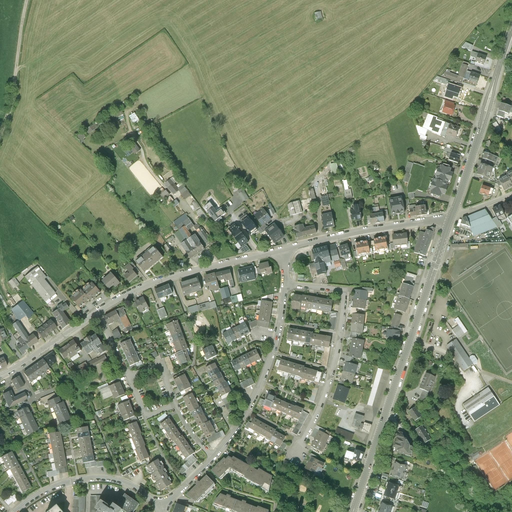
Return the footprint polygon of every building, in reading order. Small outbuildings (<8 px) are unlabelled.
[(479,52),(476,61),(484,64),(487,54),(479,52)] [(469,63),(463,61),(459,73),(453,71),(454,67),(448,66),(442,73),(463,80),(464,75),(469,63)] [(476,84),(479,72),(471,70),(469,77),(464,75),(463,80),(476,84)] [(458,93),(461,85),(449,81),(444,94),(452,97),(454,92),(458,93)] [(456,103),(443,99),(440,109),(453,113),(456,103)] [(511,102),(502,99),(498,113),(504,115),(506,109),(511,111),(511,102)] [(131,116),(135,123),(140,120),(136,113),(131,116)] [(428,114),(422,128),(440,136),(445,123),(437,120),(438,118),(428,114)] [(498,121),(493,124),(497,132),(502,130),(498,121)] [(456,135),(459,127),(448,124),(446,132),(456,135)] [(461,153),(451,151),(449,159),(459,161),(461,153)] [(499,155),(486,151),(484,157),(497,161),(499,155)] [(439,160),(435,173),(450,178),(454,166),(439,160)] [(480,161),(477,171),(490,176),(494,165),(480,161)] [(499,176),(505,186),(511,182),(511,178),(508,171),(499,176)] [(450,178),(435,173),(430,187),(441,191),(442,188),(447,190),(450,178)] [(182,191),(174,177),(166,182),(174,196),(182,191)] [(494,184),(483,180),(480,188),(492,192),(494,184)] [(186,187),(181,192),(186,200),(192,195),(186,187)] [(352,189),(345,190),(346,199),(354,198),(352,189)] [(239,194),(245,202),(250,198),(245,190),(239,194)] [(324,206),(331,205),(329,195),(322,196),(324,206)] [(390,197),(393,213),(405,211),(403,195),(390,197)] [(288,201),(291,211),(302,208),(299,196),(291,198),(288,201)] [(204,200),(202,201),(217,222),(222,218),(211,202),(207,204),(204,200)] [(196,201),(191,206),(195,211),(201,207),(196,201)] [(418,211),(418,212),(429,210),(427,201),(410,204),(412,212),(418,211)] [(500,206),(492,209),(496,219),(504,215),(500,206)] [(352,208),(353,217),(363,216),(362,207),(352,208)] [(203,220),(208,216),(202,208),(197,211),(203,220)] [(321,210),(324,224),(335,221),(332,208),(321,210)] [(384,208),(377,209),(378,218),(385,217),(384,208)] [(371,219),(378,218),(377,209),(370,211),(371,219)] [(485,210),(466,217),(473,237),(497,228),(485,210)] [(254,217),(261,228),(269,222),(262,212),(254,217)] [(303,218),(293,221),(297,234),(318,228),(316,220),(304,223),(303,218)] [(242,223),(250,235),(256,230),(248,219),(242,223)] [(267,229),(276,242),(287,234),(277,221),(267,229)] [(233,238),(241,233),(235,225),(227,230),(233,238)] [(184,227),(177,231),(184,241),(187,239),(191,236),(184,227)] [(198,230),(206,242),(210,240),(202,227),(198,230)] [(421,233),(420,235),(431,239),(433,233),(426,231),(425,234),(421,233)] [(233,238),(240,248),(248,243),(241,233),(233,238)] [(406,234),(399,235),(400,245),(407,245),(406,234)] [(191,236),(187,239),(197,254),(203,249),(193,235),(191,236)] [(393,246),(400,245),(399,235),(392,236),(393,246)] [(428,249),(431,239),(420,235),(417,245),(428,249)] [(387,238),(373,239),(374,251),(388,250),(387,238)] [(189,259),(197,254),(187,239),(184,241),(179,244),(189,259)] [(367,242),(355,244),(357,255),(369,253),(367,242)] [(468,250),(468,244),(451,245),(446,259),(450,261),(454,251),(468,250)] [(335,245),(327,247),(330,261),(338,258),(335,245)] [(351,254),(348,245),(339,248),(342,257),(351,254)] [(425,257),(428,249),(417,245),(414,253),(425,257)] [(155,246),(145,254),(154,265),(164,257),(155,246)] [(311,252),(317,273),(325,271),(323,263),(330,261),(327,247),(311,252)] [(145,273),(154,265),(145,254),(136,262),(145,273)] [(129,270),(126,273),(131,280),(138,275),(134,269),(135,268),(131,262),(126,266),(129,270)] [(268,262),(257,266),(260,274),(265,273),(265,276),(271,274),(268,262)] [(11,263),(5,266),(12,277),(18,273),(11,263)] [(24,271),(44,297),(55,289),(35,263),(24,271)] [(250,267),(235,270),(238,284),(253,280),(250,267)] [(112,271),(103,279),(110,287),(115,283),(117,286),(122,282),(112,271)] [(230,271),(217,274),(219,282),(225,280),(226,283),(233,281),(230,271)] [(221,289),(219,282),(217,274),(206,277),(210,292),(221,289)] [(83,288),(89,295),(91,297),(102,288),(93,278),(83,288)] [(198,278),(189,281),(193,294),(202,291),(198,278)] [(184,296),(193,294),(189,281),(180,283),(184,296)] [(168,284),(154,291),(157,299),(171,292),(168,284)] [(80,285),(70,294),(79,304),(89,295),(83,288),(80,285)] [(355,285),(355,294),(367,295),(368,286),(355,285)] [(401,285),(398,297),(409,300),(412,288),(401,285)] [(239,301),(237,295),(232,296),(229,286),(221,289),(225,304),(232,302),(233,303),(239,301)] [(367,304),(367,295),(355,294),(354,303),(367,304)] [(30,307),(23,296),(14,302),(16,305),(13,308),(14,309),(9,312),(13,319),(18,316),(25,311),(26,314),(30,312),(28,309),(30,307)] [(290,309),(297,310),(299,297),(292,296),(290,309)] [(141,297),(134,301),(140,313),(148,309),(141,297)] [(297,310),(304,311),(306,298),(299,297),(297,310)] [(405,314),(409,300),(398,297),(394,311),(405,314)] [(304,311),(311,312),(313,299),(306,298),(304,311)] [(311,312),(318,313),(319,300),(313,299),(311,312)] [(318,313),(325,314),(326,301),(319,300),(318,313)] [(213,301),(187,308),(188,314),(215,307),(213,301)] [(333,302),(326,301),(325,314),(332,315),(333,302)] [(51,313),(63,328),(70,323),(63,314),(70,309),(66,304),(63,306),(61,304),(56,307),(57,308),(51,313)] [(162,308),(155,311),(159,320),(165,317),(162,308)] [(354,308),(353,318),(366,319),(367,310),(354,308)] [(114,310),(102,316),(106,324),(116,319),(118,318),(114,310)] [(44,319),(50,329),(58,324),(51,314),(44,319)] [(118,318),(116,319),(123,333),(131,329),(124,315),(118,318)] [(404,318),(395,315),(390,330),(399,330),(404,318)] [(22,332),(28,342),(38,335),(34,329),(29,333),(18,316),(13,319),(22,332)] [(458,338),(469,331),(460,317),(456,319),(460,325),(453,329),(458,338)] [(365,328),(366,319),(353,318),(352,327),(365,328)] [(50,329),(44,319),(36,324),(43,334),(50,329)] [(165,324),(167,330),(178,326),(176,320),(165,324)] [(258,321),(246,325),(248,331),(254,328),(266,330),(268,323),(258,321)] [(245,324),(240,326),(245,335),(249,333),(248,331),(246,325),(245,324)] [(167,330),(169,335),(180,331),(178,326),(167,330)] [(240,337),(245,335),(240,326),(236,328),(240,337)] [(92,327),(86,330),(87,332),(83,334),(90,347),(97,343),(100,347),(108,343),(99,327),(94,330),(92,327)] [(236,328),(231,330),(236,339),(240,337),(236,328)] [(287,341),(294,342),(296,330),(289,329),(287,341)] [(232,341),(236,339),(231,330),(227,332),(232,341)] [(303,331),(296,330),(294,342),(301,343),(303,331)] [(390,330),(386,330),(386,340),(400,339),(399,330),(390,330)] [(169,335),(171,341),(182,337),(180,331),(169,335)] [(310,332),(303,331),(301,343),(308,344),(310,332)] [(17,342),(22,350),(25,348),(23,345),(28,342),(22,332),(16,336),(19,340),(17,342)] [(227,344),(232,341),(227,332),(223,334),(227,344)] [(317,333),(310,332),(308,344),(315,345),(317,333)] [(76,333),(60,344),(65,352),(70,348),(73,353),(81,348),(79,344),(82,342),(76,333)] [(324,334),(317,333),(315,345),(323,346),(324,334)] [(324,334),(323,346),(330,347),(331,335),(324,334)] [(353,334),(352,342),(364,344),(365,336),(353,334)] [(171,341),(173,347),(184,343),(182,337),(171,341)] [(118,344),(121,349),(131,345),(128,339),(118,344)] [(457,339),(447,346),(463,372),(475,365),(478,363),(478,360),(475,356),(473,356),(469,358),(457,339)] [(362,352),(364,344),(352,342),(350,350),(362,352)] [(186,348),(184,343),(173,347),(175,352),(185,349),(186,348)] [(133,350),(131,345),(121,349),(123,355),(133,350)] [(201,350),(204,356),(212,352),(210,347),(201,350)] [(52,348),(45,353),(51,362),(58,357),(52,348)] [(177,358),(187,355),(185,349),(175,352),(177,358)] [(136,356),(133,350),(123,355),(126,360),(136,356)] [(256,350),(251,352),(255,361),(260,358),(256,350)] [(155,352),(148,355),(151,361),(157,358),(156,356),(155,352)] [(215,357),(212,352),(204,356),(206,361),(215,357)] [(251,352),(246,355),(250,363),(255,361),(251,352)] [(45,353),(40,356),(46,365),(51,362),(45,353)] [(88,363),(87,362),(78,366),(81,374),(91,369),(91,368),(109,359),(106,354),(88,363)] [(187,355),(177,358),(180,365),(189,361),(187,355)] [(246,355),(241,357),(245,365),(250,363),(246,355)] [(46,365),(40,356),(35,360),(41,368),(46,365)] [(138,361),(136,356),(126,360),(128,366),(138,361)] [(169,356),(165,358),(170,370),(174,369),(169,356)] [(241,357),(236,359),(240,368),(245,365),(241,357)] [(235,370),(240,368),(236,359),(231,362),(235,370)] [(41,368),(35,360),(30,363),(36,371),(41,368)] [(202,368),(205,372),(215,366),(212,361),(202,368)] [(36,371),(30,363),(25,366),(31,375),(36,371)] [(277,374),(284,376),(287,365),(280,363),(277,374)] [(345,363),(342,372),(355,376),(357,367),(345,363)] [(293,367),(287,365),(284,376),(290,378),(293,367)] [(218,371),(215,366),(205,372),(208,377),(218,371)] [(300,369),(293,367),(290,378),(297,380),(300,369)] [(307,370),(300,369),(297,380),(303,382),(307,370)] [(313,372),(307,370),(303,382),(310,384),(313,372)] [(389,374),(377,370),(367,403),(379,408),(389,374)] [(208,377),(211,382),(221,376),(218,371),(208,377)] [(320,374),(313,372),(310,384),(317,385),(320,374)] [(353,385),(355,376),(342,372),(340,380),(353,385)] [(436,380),(424,374),(417,388),(430,393),(436,380)] [(17,375),(10,379),(15,390),(23,386),(17,375)] [(175,386),(186,382),(184,375),(173,380),(175,386)] [(224,381),(221,376),(211,382),(215,387),(224,381)] [(117,380),(108,384),(114,397),(123,392),(117,380)] [(250,380),(237,386),(240,393),(253,387),(250,380)] [(215,387),(218,392),(228,386),(224,381),(215,387)] [(186,382),(175,386),(178,393),(189,388),(186,382)] [(231,391),(228,386),(218,392),(221,397),(231,391)] [(348,391),(336,388),(332,402),(344,405),(348,391)] [(501,405),(489,388),(464,406),(475,422),(501,405)] [(8,389),(0,393),(0,394),(7,408),(25,400),(22,393),(13,398),(8,389)] [(183,400),(185,404),(195,400),(192,395),(183,400)] [(263,406),(269,408),(273,399),(267,396),(263,406)] [(50,407),(58,403),(56,398),(44,403),(46,409),(50,407)] [(279,401),(273,399),(269,408),(275,411),(279,401)] [(115,405),(119,412),(129,407),(125,400),(115,405)] [(197,404),(195,400),(185,404),(188,409),(197,404)] [(285,404),(279,401),(275,411),(280,413),(285,404)] [(50,407),(52,412),(63,408),(60,402),(58,403),(50,407)] [(199,409),(197,404),(188,409),(190,414),(191,413),(199,409)] [(290,406),(285,404),(280,413),(286,416),(290,406)] [(286,416),(292,418),(296,409),(290,406),(286,416)] [(132,414),(129,407),(119,412),(122,419),(132,414)] [(13,414),(15,419),(27,414),(25,408),(13,414)] [(65,413),(63,408),(52,412),(55,418),(65,413)] [(191,413),(194,418),(203,413),(201,408),(199,409),(191,413)] [(409,413),(415,422),(422,418),(416,408),(409,413)] [(302,411),(296,409),(292,418),(298,421),(302,411)] [(65,413),(55,418),(57,423),(68,419),(65,413)] [(205,418),(203,413),(194,418),(196,423),(205,418)] [(363,417),(351,413),(347,426),(358,430),(363,417)] [(15,419),(18,425),(30,420),(27,414),(15,419)] [(157,424),(160,429),(169,422),(166,418),(157,424)] [(208,423),(205,418),(196,423),(198,427),(200,427),(208,423)] [(18,425),(21,431),(33,425),(30,420),(18,425)] [(126,425),(128,431),(137,427),(135,421),(126,425)] [(249,429),(254,432),(259,424),(253,421),(249,429)] [(172,427),(169,422),(160,429),(164,433),(172,427)] [(200,427),(202,431),(212,427),(210,422),(208,423),(200,427)] [(264,427),(259,424),(254,432),(260,435),(264,427)] [(36,431),(33,425),(21,431),(24,437),(36,431)] [(296,426),(293,432),(298,434),(301,429),(296,426)] [(416,430),(424,444),(432,440),(423,426),(416,430)] [(140,433),(137,427),(128,431),(131,436),(138,433),(140,433)] [(176,431),(172,427),(164,433),(167,438),(176,431)] [(215,431),(212,427),(202,431),(205,436),(215,431)] [(270,430),(264,427),(260,435),(266,438),(270,430)] [(276,433),(270,430),(266,438),(271,441),(276,433)] [(179,436),(176,431),(167,438),(170,442),(179,436)] [(316,431),(313,439),(325,444),(329,436),(316,431)] [(206,439),(208,445),(224,438),(222,432),(206,439)] [(403,434),(394,432),(390,451),(411,455),(412,448),(403,434)] [(130,437),(132,442),(140,438),(138,433),(131,436),(130,437)] [(276,433),(271,441),(277,444),(281,436),(276,433)] [(182,440),(179,436),(170,442),(173,447),(182,440)] [(281,436),(277,444),(283,447),(287,439),(281,436)] [(143,444),(140,438),(132,442),(134,447),(141,444),(143,444)] [(322,453),(325,444),(313,439),(309,447),(322,453)] [(185,445),(182,440),(173,447),(177,451),(185,445)] [(133,448),(136,454),(144,450),(141,444),(134,447),(133,448)] [(189,449),(185,445),(177,451),(180,456),(189,449)] [(192,454),(189,449),(180,456),(183,460),(192,454)] [(146,456),(144,450),(136,454),(138,460),(146,456)] [(352,460),(353,459),(354,453),(347,451),(344,458),(352,460)] [(363,454),(355,451),(354,453),(353,459),(361,461),(363,454)] [(0,458),(0,461),(2,465),(13,460),(10,453),(0,458)] [(193,456),(178,470),(182,475),(197,460),(193,456)] [(218,479),(229,467),(228,456),(225,459),(223,458),(216,465),(217,466),(211,471),(218,479)] [(232,458),(228,456),(229,467),(244,476),(250,467),(233,457),(232,458)] [(323,464),(308,457),(302,469),(313,474),(316,467),(321,469),(323,464)] [(158,459),(148,466),(152,474),(163,468),(164,467),(158,459)] [(16,466),(13,460),(2,465),(5,471),(7,471),(16,466)] [(396,462),(394,468),(404,472),(406,465),(396,462)] [(7,471),(10,476),(19,472),(16,466),(7,471)] [(261,473),(250,467),(244,476),(261,486),(264,482),(270,485),(272,476),(263,471),(261,473)] [(168,476),(163,468),(152,474),(157,482),(162,479),(168,476)] [(402,478),(404,472),(394,468),(392,474),(402,478)] [(23,477),(19,472),(10,476),(13,482),(23,477)] [(172,484),(168,476),(162,479),(157,482),(156,483),(162,491),(167,487),(172,484)] [(215,484),(206,476),(199,483),(198,481),(195,484),(196,485),(186,496),(196,502),(215,484)] [(26,483),(23,477),(13,482),(16,488),(26,483)] [(26,483),(16,488),(20,494),(29,489),(26,483)] [(388,483),(386,489),(398,493),(399,487),(388,483)] [(396,499),(398,493),(386,489),(384,496),(396,499)] [(14,494),(5,501),(9,506),(18,499),(14,494)] [(117,505),(122,509),(126,511),(131,511),(137,503),(124,494),(117,505)] [(213,506),(229,511),(231,511),(237,500),(230,498),(231,496),(227,495),(227,497),(221,494),(213,506)] [(111,507),(101,500),(96,508),(98,510),(96,511),(119,511),(122,509),(117,505),(113,503),(111,507)] [(231,511),(249,511),(252,506),(246,504),(246,502),(243,501),(242,502),(237,500),(231,511)] [(381,503),(379,509),(387,511),(390,511),(393,507),(381,503)]
